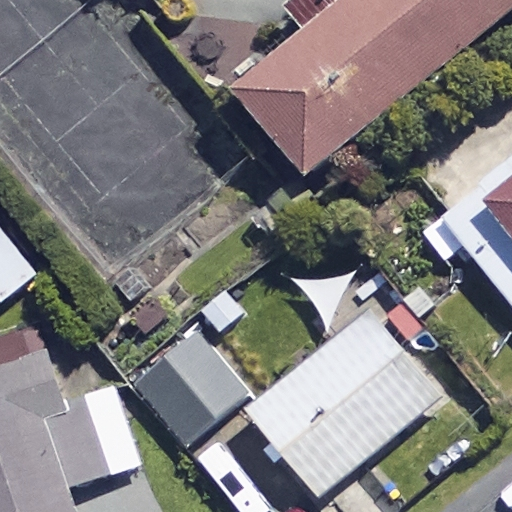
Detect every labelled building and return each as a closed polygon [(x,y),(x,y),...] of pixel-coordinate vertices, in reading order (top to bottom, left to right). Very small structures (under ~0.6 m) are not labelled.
[(511,23),(511,0),(371,0),(370,0),(322,0),(306,14),(324,35),(251,99),(326,185),(511,23)] [(475,258),(511,301),(511,170),(430,239),(458,272),(475,258)] [(46,284),(12,228),(0,235),(0,293),(9,308),(46,284)] [(450,402),(383,320),(263,419),(330,501),(450,402)] [(258,406),(210,341),(147,387),(195,452),(258,406)] [(86,402),(72,360),(0,383),(0,511),(84,511),(78,494),(149,470),(123,390),(86,402)]
